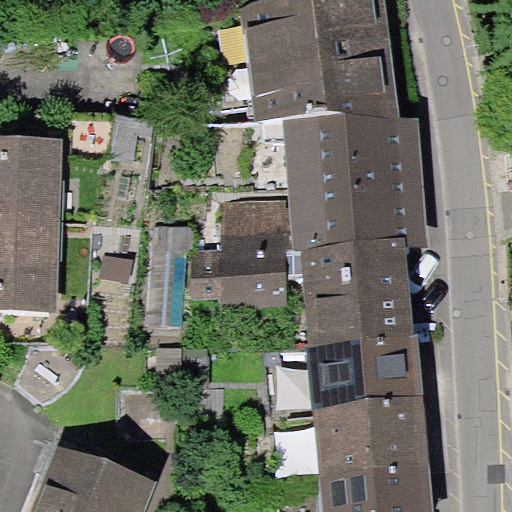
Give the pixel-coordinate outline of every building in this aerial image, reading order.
[(400,114),(383,0),(259,0),(241,6),(259,118),(286,120),(400,114)] [(421,113),(400,114),(286,120),(293,252),(301,252),(408,245),(428,244),(421,113)] [(82,161),(0,158),(0,325),(77,327),(82,161)] [(285,201),(221,202),(221,250),(189,251),(190,300),(220,300),(220,304),(287,304),(285,201)] [(190,227),(154,224),(145,326),(181,329),(190,227)] [(412,329),(408,245),(301,252),(306,335),(412,329)] [(418,330),(412,329),(306,335),(312,407),(422,395),(418,330)] [(312,407),(319,472),(429,461),(422,395),(312,407)] [(0,461),(19,417),(0,409),(0,461)] [(434,511),(429,461),(319,472),(323,511),(434,511)] [(176,511),(181,501),(73,463),(55,511),(176,511)]
